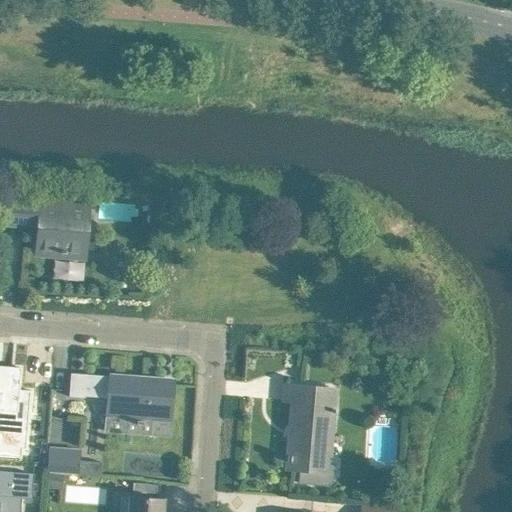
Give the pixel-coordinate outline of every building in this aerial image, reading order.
[(2,225),(6,226),(28,227),(29,220),(39,221),(36,252),(41,252),(44,257),(56,258),(59,254),(82,256),(86,205),(69,204),(69,205),(41,203),(41,202),(5,199),(2,225)] [(138,230),(137,207),(101,208),(102,232),(138,230)] [(0,366),(0,447),(26,450),(28,419),(25,419),(26,412),(29,413),(30,391),(19,390),(20,368),(0,366)] [(144,379),(71,373),(69,397),(84,399),(85,394),(108,396),(106,421),(137,423),(137,424),(143,425),(143,423),(151,424),(150,435),(168,436),(172,386),(144,383),(144,379)] [(299,471),(298,483),(326,485),(333,479),(334,467),(328,459),(323,459),(325,438),(330,438),(333,412),(335,412),(335,410),(333,410),(335,390),(284,386),(283,401),(292,402),(286,469),(299,471)] [(79,451),(70,451),(49,449),(48,472),(77,474),(79,451)] [(161,480),(162,464),(122,463),(121,479),(161,480)] [(0,511),(18,511),(20,497),(31,498),(32,474),(0,471),(0,511)] [(161,511),(163,501),(121,497),(119,511),(161,511)]
